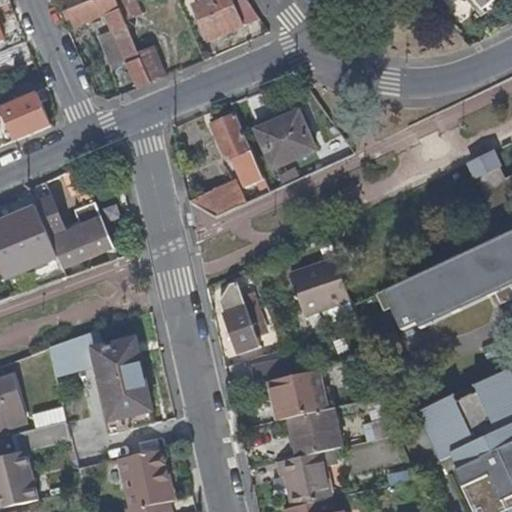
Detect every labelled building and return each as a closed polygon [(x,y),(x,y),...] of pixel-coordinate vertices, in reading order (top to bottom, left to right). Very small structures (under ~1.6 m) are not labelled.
[(126,66),(137,92),(151,86),(142,64),(138,55),(125,23),(115,0),(98,0),(65,14),(70,30),(105,16),(112,32),(126,66)] [(115,0),(125,23),(142,16),(135,0),(115,0)] [(261,24),(243,0),(213,0),(194,8),(209,44),(261,24)] [(472,0),(483,13),(498,0),(472,0)] [(112,71),(126,66),(112,32),(97,38),(112,71)] [(6,43),(0,45),(0,61),(11,57),(6,43)] [(142,64),(151,86),(166,79),(154,49),(138,55),(142,64)] [(0,110),(14,143),(20,140),(50,128),(50,127),(41,104),(47,102),(43,93),(0,110)] [(315,153),(299,114),(257,132),(274,171),(315,153)] [(218,220),(270,195),(237,118),(213,128),(227,163),(242,157),(258,194),(247,199),(242,188),(232,185),(189,204),(190,208),(218,220)] [(499,154),(469,168),(475,182),(503,169),(505,168),(499,154)] [(503,169),(478,181),(497,219),(509,213),(511,219),(511,177),(508,180),(503,169)] [(37,188),(57,238),(66,235),(65,233),(46,185),(37,188)] [(32,190),(47,227),(52,240),(57,238),(37,188),(32,190)] [(57,238),(69,268),(77,265),(81,272),(107,262),(104,253),(116,249),(98,205),(78,213),(81,219),(87,236),(69,243),(66,235),(57,238)] [(0,224),(0,231),(19,276),(60,260),(56,249),(52,240),(47,227),(35,232),(27,214),(0,224)] [(69,234),(66,235),(69,243),(87,236),(81,219),(71,223),(73,230),(68,232),(69,234)] [(0,261),(3,269),(7,280),(19,276),(0,231),(0,261)] [(511,234),(386,293),(393,309),(403,331),(419,324),(422,329),(490,297),(511,287),(511,370),(477,386),(480,394),(461,403),(457,396),(420,413),(443,461),(475,446),(482,462),(457,474),(474,511),(505,511),(511,509),(511,234)] [(66,269),(69,268),(57,238),(52,240),(56,249),(57,248),(66,269)] [(351,303),(337,261),(292,278),(307,319),(322,314),(351,303)] [(252,295),(243,298),(238,284),(232,285),(220,305),(239,355),(260,348),(257,338),(266,334),(252,295)] [(511,287),(490,297),(495,307),(511,299),(511,287)] [(393,309),(386,293),(385,291),(376,295),(384,312),(393,309)] [(327,327),(356,317),(351,303),(322,314),(327,327)] [(49,350),(56,377),(95,368),(91,352),(103,350),(99,331),(49,350)] [(95,368),(110,435),(155,424),(137,342),(103,350),(91,352),(95,368)] [(251,370),(256,387),(274,383),(293,379),(289,361),(251,370)] [(274,383),(284,422),(291,420),(326,412),(316,373),(293,379),(274,383)] [(0,433),(30,425),(15,378),(0,382),(0,433)] [(67,423),(63,408),(32,415),(37,431),(67,423)] [(326,412),(291,420),(300,459),(318,455),(342,449),(333,411),(326,412)] [(397,436),(391,418),(364,425),(368,443),(391,438),(397,436)] [(28,454),(72,443),(67,423),(37,431),(18,435),(23,455),(28,454)] [(155,427),(155,424),(110,435),(110,437),(155,427)] [(169,511),(168,504),(173,503),(162,452),(122,461),(132,511),(169,511)] [(0,460),(0,511),(41,502),(28,454),(23,455),(0,460)] [(300,459),(274,465),(278,482),(285,480),(291,510),(329,502),(318,455),(300,459)] [(291,510),(284,511),(331,511),(329,502),(291,510)]
